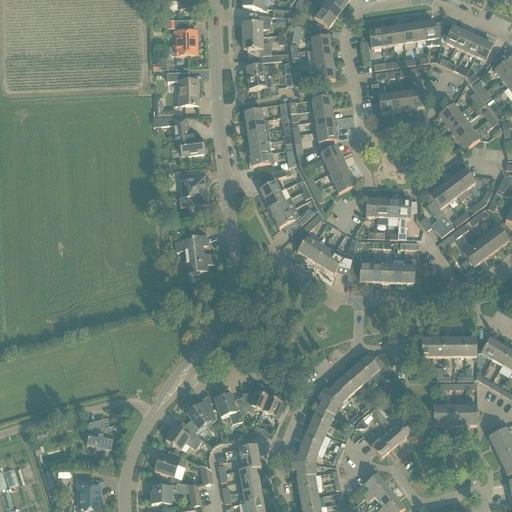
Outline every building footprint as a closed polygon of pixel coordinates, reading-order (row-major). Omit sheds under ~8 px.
[(169,9),(170,12),(185,12),(195,12),(195,3),(193,3),(193,0),(178,0),(179,3),(170,3),(169,5),(169,9)] [(242,9),(252,11),(266,14),(267,8),(264,8),(265,0),(246,0),(244,9),(242,9)] [(302,9),(307,2),(304,0),(300,0),(296,5),(302,9)] [(341,13),(348,5),(341,0),(328,0),(327,3),(341,13)] [(335,22),(341,13),(327,3),(320,11),(335,22)] [(328,31),(335,22),(320,11),(314,20),(328,31)] [(287,21),(289,21),(291,13),(273,12),(272,20),(283,21),(287,21)] [(243,40),(262,39),(262,32),(270,32),(270,20),(258,19),(258,26),(242,27),(243,40)] [(434,24),(423,26),(425,44),(426,48),(432,47),(436,47),(436,48),(440,48),(442,36),(444,25),(444,24),(434,26),(434,24)] [(414,45),(425,44),(423,26),(412,27),(414,45)] [(442,36),(442,37),(448,40),(445,45),(455,50),(462,34),(453,29),(444,26),(442,36)] [(404,47),(414,45),(412,27),(402,29),(404,47)] [(294,28),(291,43),(299,45),(301,29),(294,28)] [(393,48),(404,47),(402,29),(391,30),(393,48)] [(383,50),(393,48),(391,30),(380,32),(383,50)] [(381,50),(383,50),(380,32),(368,34),(371,52),(381,50)] [(173,58),(178,58),(194,58),(194,43),(196,42),(196,34),(175,35),(175,43),(178,43),(178,47),(171,47),(169,50),(169,56),(171,58),(173,58)] [(465,54),(472,38),(462,34),(455,50),(465,54)] [(474,59),(482,43),(472,38),(465,54),(474,59)] [(271,46),(262,46),(262,39),(243,40),(243,53),(259,52),(259,59),(262,59),(272,58),(272,54),(271,46)] [(313,53),(330,51),(329,39),(311,42),(312,52),(313,53)] [(485,64),(492,48),(482,43),(474,59),(485,64)] [(314,64),(332,61),(330,51),(313,53),(314,64)] [(276,65),(281,64),(280,58),(278,58),(275,58),(272,58),(262,59),(262,66),(276,65)] [(285,58),(284,66),(273,66),(273,72),(284,72),(284,66),(290,66),(291,58),(285,58)] [(316,74),(333,71),(332,61),(314,64),(316,74)] [(446,70),(449,64),(441,61),(439,66),(446,70)] [(494,73),(501,82),(511,73),(511,66),(509,62),(501,68),(494,73)] [(454,73),(456,68),(449,64),(446,70),(454,73)] [(246,71),(247,81),(268,78),(269,78),(268,68),(255,69),(246,71)] [(466,79),(466,78),(468,73),(461,70),(458,75),(466,79)] [(317,86),(335,83),(333,71),(316,74),(317,86)] [(508,91),(511,87),(511,73),(501,82),(508,91)] [(176,84),(177,108),(181,108),(188,108),(198,108),(198,98),(196,98),(196,83),(190,83),(189,75),(179,76),(167,76),(167,84),(176,84)] [(468,80),(470,84),(472,86),(478,80),(477,78),(474,75),(468,80)] [(284,77),(286,90),(292,89),(290,76),(284,77)] [(296,89),(302,88),(300,76),(294,77),(296,89)] [(268,78),(247,81),(249,93),(266,90),(269,89),(268,79),(268,78)] [(476,91),(481,98),(484,95),(486,94),(481,87),(476,91)] [(422,92),(411,94),(414,112),(424,110),(422,92)] [(411,94),(400,95),(403,113),(414,112),(411,94)] [(474,94),(469,98),(470,100),(470,99),(475,106),(480,102),(475,96),(474,94)] [(486,104),(491,101),(486,94),(484,95),(481,98),(486,104)] [(390,97),(392,115),(403,113),(400,95),(390,97)] [(379,106),(379,108),(380,112),(381,117),(392,115),(390,97),(378,99),(379,106)] [(313,114),(331,111),(330,100),(312,102),(313,113),(313,114)] [(480,112),(485,108),(480,102),(475,106),(480,112)] [(156,119),(176,119),(176,112),(162,113),(162,103),(155,103),(156,119)] [(494,104),(489,108),(494,115),(499,111),(494,104)] [(281,121),(288,120),(286,106),(279,107),(281,121)] [(446,128),(460,117),(453,107),(439,118),(446,128)] [(315,124),(315,125),(333,122),(331,111),(313,114),(315,124)] [(504,117),(499,111),(494,115),(499,121),(504,117)] [(247,126),(263,123),(262,112),(244,115),(246,126),(247,126)] [(487,113),(483,116),(488,122),(492,118),(488,113),(487,113)] [(460,117),(446,128),(452,136),(467,126),(460,117)] [(488,122),(481,127),(486,133),(493,129),(498,125),(493,120),(492,118),(488,122)] [(172,121),(161,122),(162,129),(172,128),(174,140),(177,140),(179,140),(180,142),(178,142),(181,159),(184,159),(193,158),(203,156),(201,141),(194,142),(194,140),(192,138),(189,139),(187,121),(172,121)] [(317,135),(334,132),(333,122),(315,125),(317,135)] [(246,129),(244,129),(245,137),(247,136),(247,137),(265,134),(268,134),(269,134),(267,123),(263,123),(247,126),(246,126),(246,129)] [(509,131),(511,130),(510,124),(502,125),(503,132),(509,131)] [(452,136),(459,145),(473,135),(467,126),(452,136)] [(293,138),(300,137),(299,128),(292,129),(293,138)] [(318,146),(336,143),(334,132),(317,135),(318,146)] [(265,134),(247,137),(249,148),(269,145),(270,145),(268,134),(265,134)] [(479,143),(473,135),(459,145),(465,153),(473,148),(479,143)] [(294,146),(301,145),(300,137),(293,138),(294,146)] [(271,155),(269,145),(249,148),(250,158),(271,155)] [(325,167),(342,160),(337,149),(320,157),(325,167)] [(318,154),(306,157),(308,164),(320,161),(318,154)] [(272,155),(250,158),(252,170),(258,169),(259,180),(269,176),(273,175),(274,175),(274,172),(273,168),(272,168),(271,166),(274,166),(272,155)] [(330,177),(346,170),(342,160),(325,167),(330,177)] [(303,177),(309,174),(305,167),(299,169),(303,177)] [(334,188),(351,181),(346,170),(330,177),(334,188)] [(464,171),(455,178),(466,192),(475,186),(469,178),(468,177),(464,171)] [(274,175),(273,175),(275,182),(287,178),(286,172),(278,174),(274,175)] [(307,184),(313,182),(309,174),(303,177),(307,184)] [(195,208),(197,207),(199,207),(209,206),(208,194),(205,194),(203,181),(199,182),(198,175),(182,177),(185,200),(194,199),(195,208)] [(447,184),(458,199),(466,192),(455,178),(447,184)] [(504,179),(501,184),(507,187),(508,188),(511,182),(510,181),(504,179)] [(338,197),(355,189),(351,181),(334,188),(338,197)] [(259,192),(264,202),(284,192),(284,191),(279,182),(275,184),(267,188),(259,192)] [(284,186),(287,193),(293,191),(290,183),(284,186)] [(314,197),(319,195),(314,183),(308,186),(314,197)] [(447,184),(438,191),(449,205),(458,199),(447,184)] [(503,195),(507,187),(501,184),(497,192),(503,195)] [(269,212),(290,201),(285,191),(284,191),(284,192),(264,202),(269,212)] [(438,191),(429,198),(433,203),(426,209),(431,215),(438,210),(440,212),(449,205),(438,191)] [(305,202),(311,199),(307,192),(303,194),(301,195),(305,202)] [(318,206),(324,204),(319,195),(314,197),(318,206)] [(500,200),(495,197),(492,203),(497,206),(500,200)] [(487,206),(489,201),(484,198),(483,201),(477,206),(480,211),(487,206)] [(274,221),(295,210),(290,201),(269,212),(274,221)] [(377,221),(377,202),(366,202),(366,211),(366,214),(366,220),(377,221)] [(388,221),(388,203),(377,202),(377,221),(376,227),(387,227),(388,221)] [(399,221),(399,203),(388,203),(388,221),(399,221)] [(410,215),(410,204),(399,203),(399,221),(398,230),(398,235),(398,242),(406,242),(406,236),(405,235),(405,230),(405,222),(410,222),(410,215)] [(477,206),(476,206),(474,203),(470,206),(472,209),(471,211),(474,216),(480,211),(477,206)] [(493,214),(497,206),(492,203),(487,212),(493,214)] [(453,230),(444,218),(440,212),(438,210),(431,215),(437,223),(432,228),(426,219),(420,224),(427,234),(433,229),(441,241),(454,231),(453,230)] [(290,213),(274,221),(279,231),(294,223),(300,229),(314,216),(315,216),(310,211),(306,213),(295,223),(290,213)] [(480,223),(487,218),(483,213),(476,218),(480,223)] [(463,224),(470,219),(466,214),(459,219),(463,224)] [(473,228),(480,223),(476,218),(470,223),(473,228)] [(457,228),(463,224),(459,219),(454,224),(457,228)] [(306,260),(316,245),(318,241),(308,235),(314,230),(310,225),(300,234),(306,240),(297,255),(306,260)] [(463,236),(469,231),(465,226),(459,231),(463,236)] [(500,250),(509,244),(498,229),(490,235),(500,250)] [(456,241),(463,236),(459,231),(452,236),(456,241)] [(491,257),(500,250),(490,235),(481,242),(491,257)] [(189,243),(175,245),(176,255),(184,254),(186,265),(184,265),(186,277),(208,274),(207,268),(217,266),(215,257),(201,258),(200,249),(207,248),(206,239),(189,241),(189,243)] [(482,263),(491,257),(481,242),(471,249),(482,263)] [(316,245),(306,260),(316,266),(325,251),(316,245)] [(325,272),(334,277),(337,273),(341,276),(348,277),(353,257),(355,249),(350,248),(349,251),(348,251),(347,254),(347,257),(337,251),(334,256),(325,272)] [(471,250),(462,256),(473,270),(482,263),(471,249),(471,250)] [(334,256),(325,251),(316,266),(325,272),(334,256)] [(348,277),(348,278),(359,279),(359,284),(370,285),(371,270),(371,262),(360,261),(360,258),(353,257),(348,277)] [(382,263),(381,285),(392,286),(392,268),(393,264),(392,264),(392,260),(382,259),(382,261),(382,263)] [(370,285),(381,285),(382,263),(382,261),(371,261),(371,262),(370,285)] [(403,268),(403,286),(414,287),(415,269),(414,269),(414,262),(403,261),(403,268)] [(392,268),(392,286),(403,286),(403,268),(392,268)] [(431,360),(432,360),(432,356),(432,342),(421,342),(421,360),(431,360)] [(443,342),(432,342),(432,356),(432,360),(433,360),(443,360),(443,345),(443,342)] [(443,360),(454,360),(454,342),(443,342),(443,345),(443,360)] [(454,360),(465,360),(465,342),(454,342),(454,360)] [(476,342),(465,342),(465,360),(476,360),(476,357),(476,342)] [(495,343),(494,344),(490,342),(486,348),(484,347),(484,342),(476,342),(476,357),(481,356),(492,363),(501,348),(499,347),(500,346),(499,344),(496,342),(495,343)] [(502,369),(511,354),(501,348),(492,363),(502,369)] [(511,374),(511,354),(502,369),(511,374)] [(392,370),(389,368),(389,366),(389,357),(380,357),(377,359),(371,363),(368,359),(359,366),(371,380),(376,385),(392,370)] [(363,387),(371,380),(359,366),(351,373),(363,387)] [(343,380),(354,394),(363,387),(351,373),(343,380)] [(489,390),(492,386),(481,379),(481,380),(479,384),(489,390)] [(354,394),(343,380),(334,387),(335,388),(347,402),(347,401),(354,394)] [(499,396),(502,392),(492,386),(489,390),(499,396)] [(326,391),(321,395),(341,410),(343,407),(342,406),(347,402),(335,388),(329,394),(326,391)] [(389,389),(383,393),(386,397),(391,392),(389,389)] [(509,402),(511,397),(502,392),(499,396),(509,402)] [(377,398),(380,401),(386,397),(383,393),(377,398)] [(262,414),(268,400),(255,394),(253,401),(248,399),(248,396),(242,396),(242,400),(242,404),(242,405),(242,413),(253,416),(255,411),(262,414)] [(318,412),(334,419),(335,419),(337,412),(338,413),(341,410),(321,395),(318,402),(321,404),(318,412)] [(242,425),(242,413),(242,405),(242,404),(242,400),(235,403),(235,404),(233,405),(230,398),(215,403),(218,412),(221,420),(229,418),(233,428),(242,425)] [(278,413),(281,405),(268,400),(262,414),(271,418),(271,419),(278,422),(281,415),(278,413)] [(206,430),(216,423),(209,403),(204,406),(203,405),(194,412),(192,410),(186,415),(187,417),(191,423),(185,428),(188,431),(193,435),(198,433),(204,428),(206,430)] [(369,411),(375,406),(372,403),(366,407),(369,411)] [(450,409),(444,409),(444,429),(455,429),(455,406),(450,406),(450,409)] [(460,406),(455,406),(455,429),(466,429),(466,409),(460,409),(460,406)] [(364,416),(369,411),(366,407),(361,412),(364,416)] [(433,409),(433,428),(433,429),(444,429),(444,409),(433,409)] [(477,429),(477,409),(466,409),(466,429),(477,429)] [(317,412),(313,421),(329,429),(334,419),(318,412),(317,412)] [(404,420),(399,424),(395,419),(392,422),(406,439),(415,432),(404,420)] [(313,421),(308,431),(325,438),(329,429),(313,421)] [(368,429),(362,422),(358,425),(355,431),(365,431),(368,429)] [(392,430),(387,434),(398,446),(406,439),(392,422),(388,425),(392,430)] [(89,436),(87,449),(96,450),(96,452),(103,453),(101,463),(109,464),(113,440),(112,440),(113,436),(115,436),(115,437),(116,437),(115,429),(105,431),(104,424),(99,425),(90,427),(90,432),(89,436)] [(196,438),(193,435),(188,431),(184,437),(174,430),(174,431),(175,432),(171,439),(169,438),(166,443),(165,443),(176,450),(173,454),(179,458),(182,454),(180,453),(186,446),(195,453),(202,443),(196,438)] [(308,431),(304,441),(321,448),(325,438),(308,431)] [(511,441),(506,431),(492,438),(488,439),(493,449),(511,441)] [(272,443),(274,438),(266,434),(264,439),(272,443)] [(387,434),(382,438),(378,434),(375,437),(389,453),(398,446),(387,434)] [(381,461),(389,453),(375,437),(371,440),(376,445),(371,449),(377,456),(381,461)] [(304,441),(300,451),(301,451),(317,458),(321,448),(304,441)] [(511,452),(511,443),(511,441),(493,449),(498,459),(511,452)] [(241,463),(259,459),(257,448),(239,451),(241,461),(241,463)] [(294,458),(290,465),(316,468),(316,465),(315,464),(318,459),(317,458),(301,451),(297,460),(294,458)] [(511,464),(511,452),(498,459),(503,469),(511,464)] [(187,462),(181,460),(172,455),(170,462),(159,459),(154,474),(164,477),(173,480),(177,468),(184,471),(187,462)] [(257,471),(261,470),(259,459),(241,463),(243,473),(243,474),(257,471)] [(511,464),(503,469),(508,479),(511,477),(511,464)] [(292,473),(296,473),(297,482),(314,478),(315,478),(314,471),(315,471),(316,468),(290,465),(292,473)] [(213,486),(211,473),(199,468),(202,488),(213,486)] [(241,485),(259,482),(257,471),(243,474),(243,473),(239,474),(241,485)] [(52,472),(42,475),(49,497),(58,495),(56,489),(57,489),(52,472)] [(9,475),(15,491),(23,489),(17,473),(9,475)] [(0,476),(0,494),(11,492),(6,475),(0,476)] [(376,477),(364,487),(368,492),(363,496),(355,503),(358,507),(366,500),(383,486),(376,477)] [(298,492),(316,489),(314,478),(297,482),(296,482),(298,492)] [(92,482),(77,482),(77,511),(98,511),(98,498),(101,498),(100,490),(92,490),(92,482)] [(243,496),(261,492),(259,482),(241,485),(243,496)] [(151,496),(151,507),(161,507),(171,507),(171,496),(177,496),(177,495),(189,496),(191,510),(201,508),(198,489),(177,487),(163,484),(154,483),(153,496),(151,496)] [(383,486),(366,500),(369,504),(374,499),(378,504),(390,494),(383,486)] [(300,503),(318,500),(316,489),(298,492),(300,503)] [(245,506),(262,503),(261,492),(243,496),(245,506)] [(19,511),(28,509),(23,494),(14,497),(19,511)] [(386,511),(397,503),(390,494),(378,504),(382,509),(379,511),(386,511)] [(301,511),(311,511),(320,510),(318,500),(300,503),(301,511)] [(245,511),(264,511),(262,503),(245,506),(245,511)] [(404,511),(397,503),(386,511),(404,511)]
